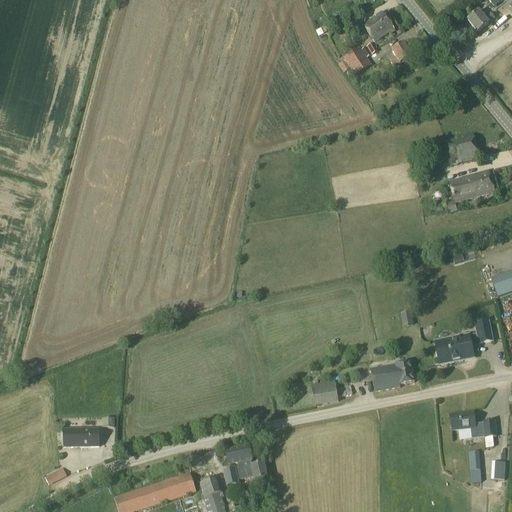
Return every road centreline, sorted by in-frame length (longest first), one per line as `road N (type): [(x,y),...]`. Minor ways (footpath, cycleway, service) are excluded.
road 1 (unclassified): [(29,511),(153,454),(511,375)]
road 2 (track): [(124,0),(21,374),(0,379)]
road 3 (tertiary): [(511,130),(404,0)]
